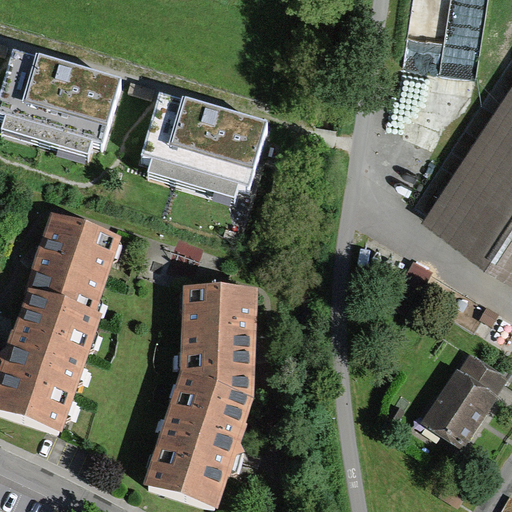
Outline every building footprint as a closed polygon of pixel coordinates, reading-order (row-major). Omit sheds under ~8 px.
[(417,0),(408,73),(482,82),(492,0),(417,0)] [(123,92),(16,60),(0,112),(0,121),(10,125),(6,139),(91,165),(96,149),(105,152),(123,92)] [(511,92),(433,216),(511,266),(511,92)] [(266,131),(159,103),(143,164),(154,166),(150,182),(232,204),(236,190),(250,193),(266,131)] [(28,294),(89,316),(115,244),(55,222),(28,294)] [(28,294),(0,372),(0,417),(58,438),(100,321),(89,316),(28,294)] [(259,296),(183,295),(178,378),(251,405),(259,296)] [(503,383),(469,362),(429,428),(463,448),(503,383)] [(178,378),(146,491),(215,511),(217,511),(251,405),(178,378)]
